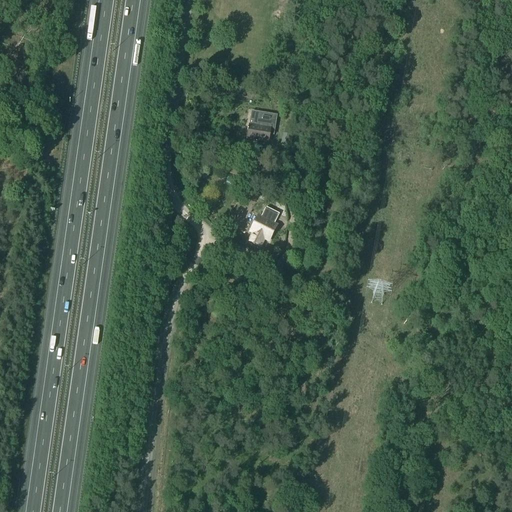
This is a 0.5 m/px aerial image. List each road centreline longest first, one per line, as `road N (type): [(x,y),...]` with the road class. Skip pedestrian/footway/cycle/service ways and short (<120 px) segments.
road 1 (motorway): [(102,0),(28,511)]
road 2 (motorway): [(63,511),(136,0)]
road 3 (unclassified): [(143,511),(161,357),(207,232)]
road 4 (unclassified): [(207,232),(174,203),(164,172),(186,0)]
